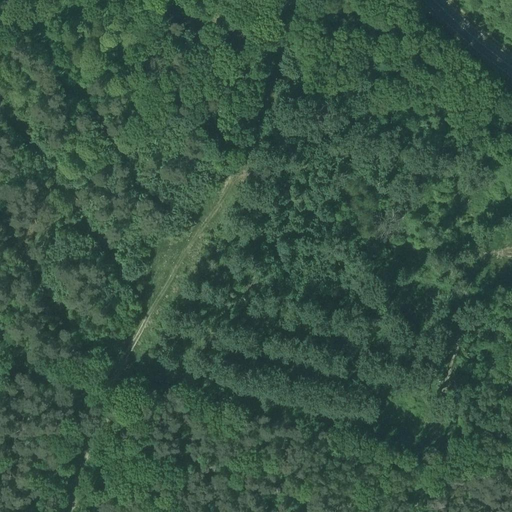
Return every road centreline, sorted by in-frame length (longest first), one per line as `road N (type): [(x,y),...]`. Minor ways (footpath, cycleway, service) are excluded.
road 1 (track): [(511,465),(113,377),(72,511)]
road 2 (track): [(287,0),(238,166),(113,377)]
